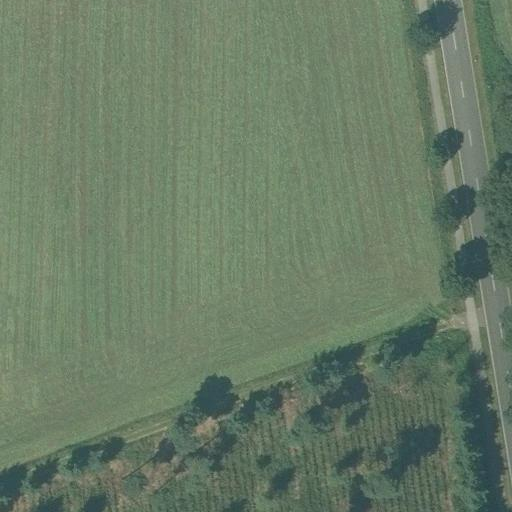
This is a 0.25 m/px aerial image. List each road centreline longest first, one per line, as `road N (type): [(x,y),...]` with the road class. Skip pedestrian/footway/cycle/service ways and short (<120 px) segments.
road 1 (track): [(496,307),(0,481)]
road 2 (secondary): [(511,402),(449,0)]
